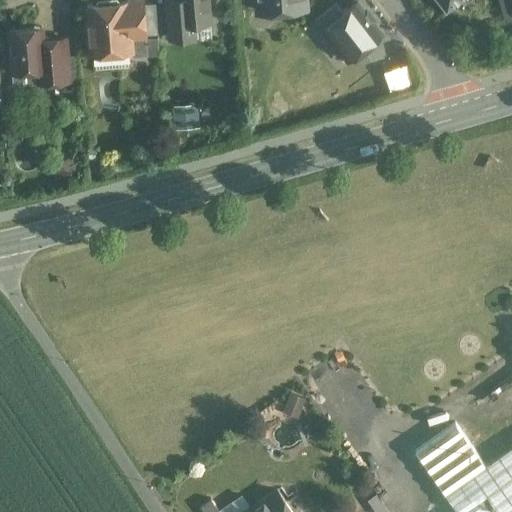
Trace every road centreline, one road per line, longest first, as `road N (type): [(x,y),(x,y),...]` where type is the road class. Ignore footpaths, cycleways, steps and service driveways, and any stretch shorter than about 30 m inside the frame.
road 1 (secondary): [(0,248),(469,115)]
road 2 (unclassified): [(0,275),(153,511)]
road 3 (residential): [(387,0),(453,82),(469,115)]
